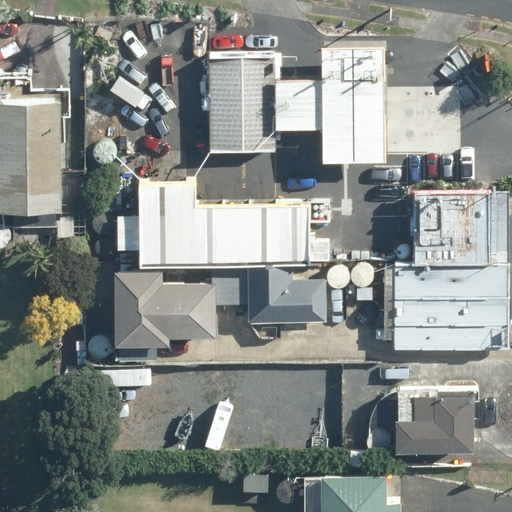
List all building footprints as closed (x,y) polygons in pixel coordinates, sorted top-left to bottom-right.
[(391,43),(329,44),(330,76),(282,76),(283,125),(330,125),(330,158),(392,157),(391,43)] [(214,53),(215,149),(278,149),(278,52),(214,53)] [(2,99),(0,209),(66,209),(66,100),(2,99)] [(253,261),(297,260),(317,260),(316,201),(203,202),(203,178),(146,179),(147,212),(122,212),(123,245),(146,245),(147,262),(253,261)] [(400,345),(511,345),(511,187),(421,187),(421,261),(400,261),(400,345)] [(123,209),(124,188),(107,188),(106,206),(104,206),(102,206),(100,207),(98,208),(97,209),(95,210),(94,212),(93,214),(93,216),(92,218),(92,220),(93,222),(94,224),(95,225),(96,227),(97,228),(99,229),(101,230),(103,230),(103,234),(102,234),(100,235),(99,236),(97,238),(96,240),(96,241),(96,243),(96,245),(96,247),(97,249),(98,251),(99,252),(100,253),(102,254),(104,255),(106,255),(107,255),(109,255),(111,254),(113,253),(114,252),(116,250),(116,249),(117,247),(117,245),(117,243),(117,241),(116,240),(115,238),(114,236),(113,235),(111,234),(109,234),(107,233),(107,230),(109,230),(111,229),(112,228),(114,227),(115,225),(116,223),(117,221),(117,219),(117,217),(116,215),(116,213),(115,212),(113,210),(112,209),(123,209)] [(0,250),(0,251),(3,250),(6,250),(8,249),(10,247),(12,245),(14,243),(15,240),(16,238),(16,235),(16,232),(15,229),(14,227),(13,225),(11,223),(8,221),(6,220),(3,219),(0,219),(0,218),(0,250)] [(297,260),(253,261),(253,264),(216,264),(216,279),(170,280),(169,267),(121,267),(122,343),(177,343),(177,334),(223,334),(223,302),(252,301),(253,320),(329,318),(329,277),(297,277),(297,260)] [(375,264),(330,263),(329,283),(375,284),(375,264)] [(67,329),(68,364),(89,363),(87,323),(69,324),(70,329),(67,329)] [(480,449),(480,396),(470,396),(470,388),(442,388),(442,393),(404,393),(404,449),(480,449)] [(353,463),(375,464),(375,450),(354,449),(353,463)] [(245,471),(245,488),(270,489),(271,472),(245,471)] [(329,473),(328,511),(392,511),(393,509),(406,509),(406,500),(393,500),(393,473),(329,473)]
